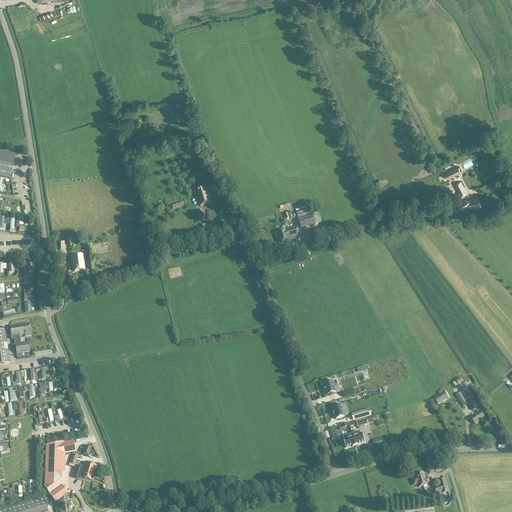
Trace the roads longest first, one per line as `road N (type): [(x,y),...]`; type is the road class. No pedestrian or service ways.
road 1 (unclassified): [(113,511),(101,449),(47,313),(34,170),(0,13)]
road 2 (unclassified): [(339,473),(254,268),(377,222)]
road 3 (unclassified): [(146,511),(248,500),(339,473)]
